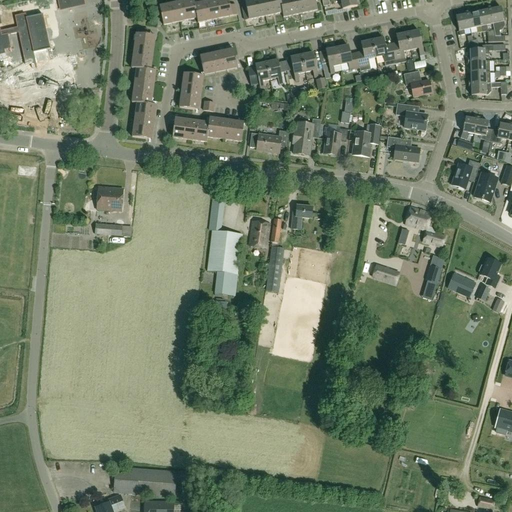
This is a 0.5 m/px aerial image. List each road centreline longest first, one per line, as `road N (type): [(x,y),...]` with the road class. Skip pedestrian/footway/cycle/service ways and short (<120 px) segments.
road 1 (residential): [(158,158),(176,51),(233,38),(247,47),(431,7)]
road 2 (unclassified): [(30,415),(53,145)]
road 3 (tertiary): [(425,193),(158,158)]
road 4 (residential): [(511,306),(462,478)]
road 5 (residential): [(104,151),(115,0)]
